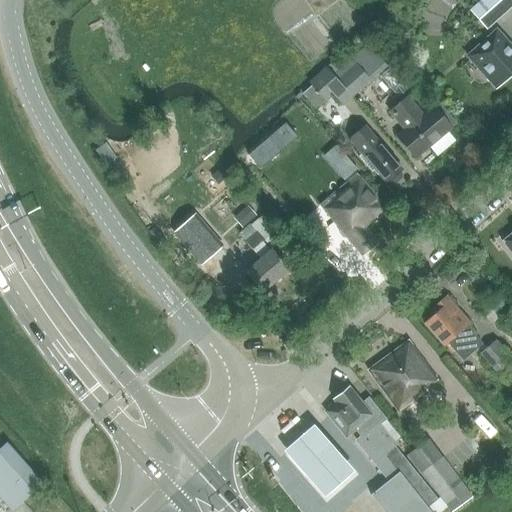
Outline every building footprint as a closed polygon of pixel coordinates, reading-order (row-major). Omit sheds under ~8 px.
[(511,0),(482,0),(471,10),(487,28),(511,5),(511,0)] [(511,72),(511,48),(495,30),(467,56),(496,87),(511,72)] [(368,44),(334,74),(352,96),(387,66),(368,44)] [(342,105),(352,96),(334,74),(327,66),(309,83),(325,101),(333,95),(342,105)] [(389,68),(379,76),(398,99),(408,90),(389,68)] [(433,108),(432,107),(420,116),(406,100),(387,116),(401,132),(395,137),(414,160),(429,147),(447,132),(451,129),(450,128),(456,123),(439,103),(433,108)] [(283,124),(247,155),(259,169),(296,138),(283,124)] [(370,132),(365,126),(360,130),(349,139),(348,140),(354,147),(386,183),(401,169),(370,132)] [(356,170),(350,162),(337,174),(343,181),(356,170)] [(326,198),(319,203),(324,208),(323,209),(361,256),(377,243),(365,228),(377,217),(376,216),(386,208),(355,174),(326,198)] [(243,226),(254,216),(246,207),(235,216),(243,226)] [(174,233),(200,264),(221,245),(195,215),(174,233)] [(262,215),(252,224),(258,230),(246,240),(253,247),(274,229),(262,215)] [(511,230),(499,240),(511,257),(511,230)] [(245,272),(262,292),(289,269),(272,249),(245,272)] [(447,340),(464,361),(483,344),(468,326),(471,323),(447,297),(434,308),(439,313),(425,324),(442,344),(447,340)] [(368,369),(399,411),(440,381),(409,339),(368,369)] [(511,360),(495,341),(480,354),(497,374),(498,373),(509,387),(511,386),(511,384),(511,360)] [(383,511),(428,511),(424,506),(434,498),(392,446),(394,445),(378,425),(384,420),(367,399),(361,404),(348,388),(332,400),(336,405),(327,412),(345,436),(357,426),(364,435),(356,441),(388,481),(370,495),(383,511)] [(313,430),(284,455),(324,502),(354,476),(313,430)] [(412,454),(423,470),(452,511),(473,496),(432,439),(412,454)] [(6,444),(0,449),(0,481),(20,504),(42,484),(6,444)] [(481,466),(495,478),(504,468),(489,456),(481,466)]
